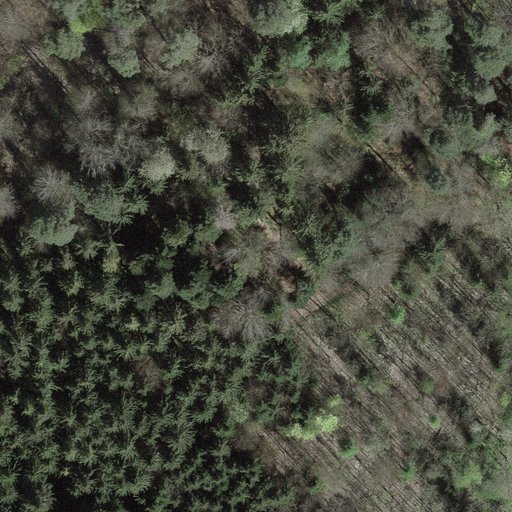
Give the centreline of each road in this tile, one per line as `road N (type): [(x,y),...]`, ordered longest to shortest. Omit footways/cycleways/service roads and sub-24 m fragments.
road 1 (track): [(0,501),(141,458),(273,329),(319,298),(439,227),(511,210)]
road 2 (track): [(266,0),(163,101),(0,223)]
